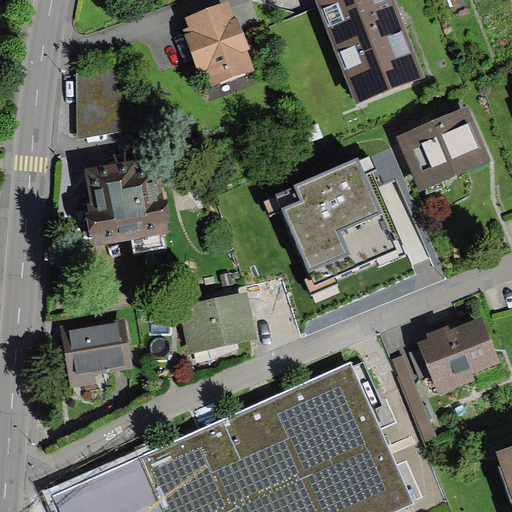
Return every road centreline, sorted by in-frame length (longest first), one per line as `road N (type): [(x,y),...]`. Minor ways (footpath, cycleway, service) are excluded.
road 1 (residential): [(6,471),(56,465),(176,402),(511,264)]
road 2 (tertiary): [(51,0),(6,471)]
